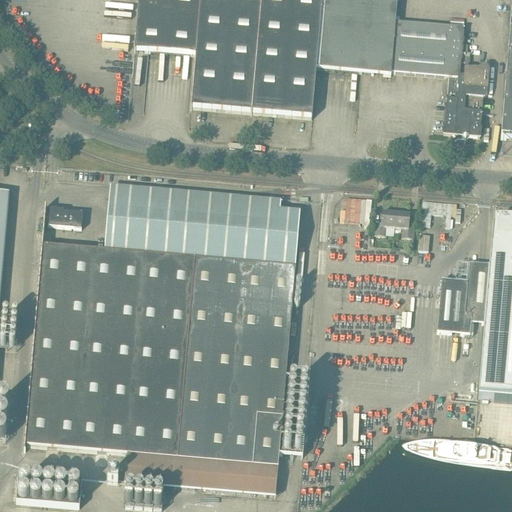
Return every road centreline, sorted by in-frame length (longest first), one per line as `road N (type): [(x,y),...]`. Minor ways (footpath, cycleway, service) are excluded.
road 1 (unclassified): [(511,179),(125,141),(62,113),(6,65)]
road 2 (unknown): [(480,176),(491,84),(485,23),(471,0)]
